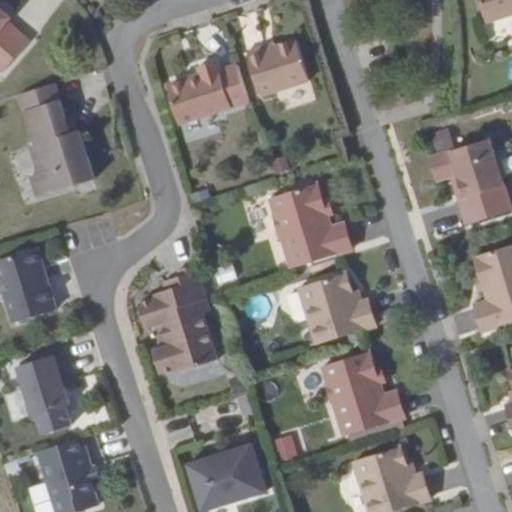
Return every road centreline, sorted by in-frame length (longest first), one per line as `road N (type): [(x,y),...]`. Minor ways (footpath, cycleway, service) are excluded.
road 1 (residential): [(166,5),(130,22),(116,46),(162,193),(163,222),(96,277),(166,511)]
road 2 (residential): [(486,511),(327,0)]
